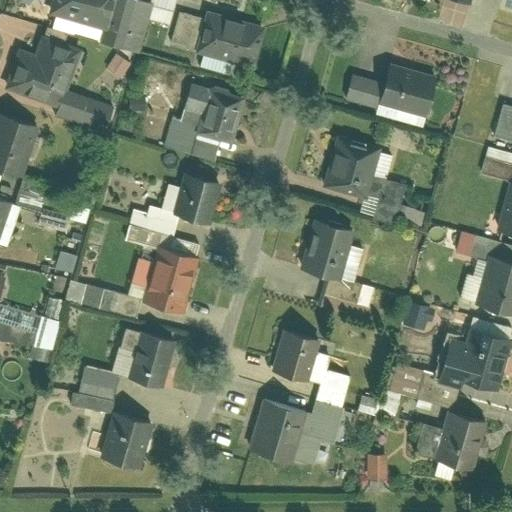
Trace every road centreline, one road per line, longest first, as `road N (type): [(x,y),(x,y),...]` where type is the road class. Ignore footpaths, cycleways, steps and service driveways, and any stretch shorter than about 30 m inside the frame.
road 1 (residential): [(178,511),(200,402),(321,0)]
road 2 (residential): [(329,0),(511,50)]
